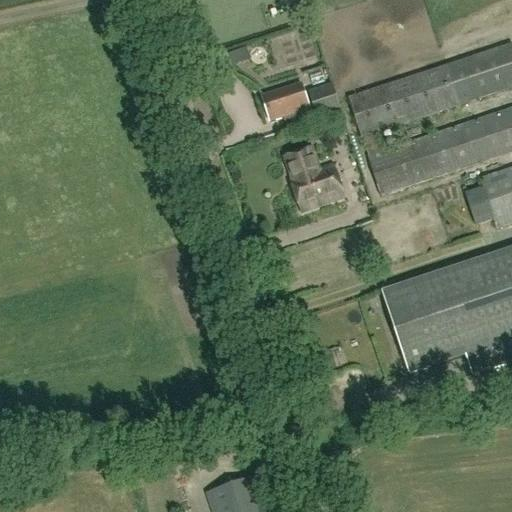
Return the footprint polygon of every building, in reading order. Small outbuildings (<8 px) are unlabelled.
[(350,100),(363,138),(511,84),(511,42),(511,41),(350,100)] [(302,84),(263,97),(271,123),(310,110),(302,84)] [(342,113),(332,85),(309,93),(319,121),(342,113)] [(511,111),(368,159),(380,197),(511,154),(511,111)] [(312,148),(284,158),(291,179),(290,180),(301,213),(345,198),(334,165),(320,170),(312,148)] [(511,169),(478,180),(495,229),(511,223),(511,169)] [(475,376),(511,363),(511,250),(383,293),(411,377),(469,357),(475,376)] [(330,288),(350,281),(347,273),(327,280),(330,288)] [(316,360),(321,374),(336,369),(336,368),(332,355),(316,360)] [(269,511),(257,477),(207,494),(212,511),(269,511)] [(183,510),(204,503),(197,484),(176,490),(183,510)]
